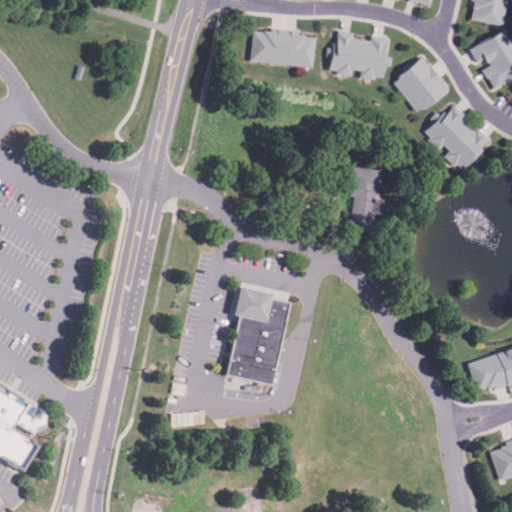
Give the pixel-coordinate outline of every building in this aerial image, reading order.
[(502,0),(497,25),(467,18),(471,0),(502,0)] [(246,60),(277,63),(280,33),(250,29),(246,60)] [(358,32),(332,29),(326,69),(353,72),(358,32)] [(500,30),(511,50),(478,70),(466,50),(500,30)] [(385,35),(358,32),(353,72),(379,76),(385,35)] [(277,63),(308,67),(311,36),(280,33),(277,63)] [(511,50),(511,76),(489,90),(478,70),(511,50)] [(432,73),(419,56),(388,79),(401,96),(432,73)] [(444,90),(432,73),(401,96),(413,113),(444,90)] [(469,122),(451,103),(421,132),(439,151),(469,122)] [(487,140),(469,122),(439,151),(457,170),(487,140)] [(346,227),(368,229),(372,171),(350,169),(346,227)] [(268,385),(284,297),(236,288),(219,375),(268,385)] [(506,381),(511,379),(511,344),(495,349),(506,381)] [(474,391),(506,381),(495,349),(464,359),(474,391)] [(0,469),(12,477),(32,447),(27,443),(42,421),(0,393),(0,469)] [(511,437),(488,446),(499,478),(511,473),(511,437)]
